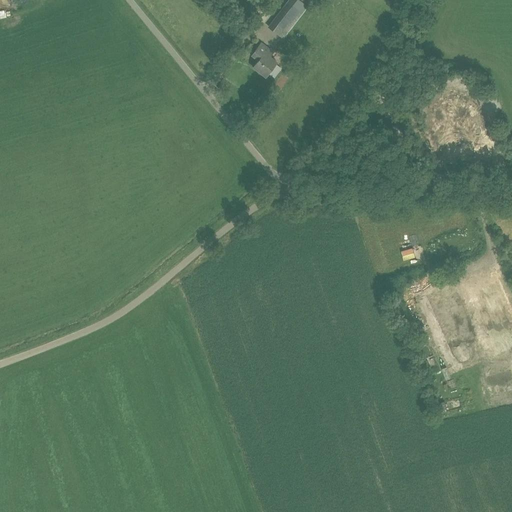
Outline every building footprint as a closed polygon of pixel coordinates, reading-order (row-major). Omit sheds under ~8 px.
[(282,38),(307,6),(299,0),(287,0),(267,27),(282,38)] [(277,62),(269,56),(273,52),(261,43),(251,55),(258,60),(253,67),(265,77),(277,62)] [(511,335),(511,311),(508,302),(487,310),(486,305),(490,304),(481,280),(472,283),(495,342),(511,335)] [(424,315),(420,318),(425,327),(429,324),(424,315)] [(460,332),(454,334),(460,353),(466,351),(460,332)] [(441,357),(445,367),(450,365),(445,355),(441,357)] [(445,370),(448,377),(457,373),(454,366),(445,370)]
